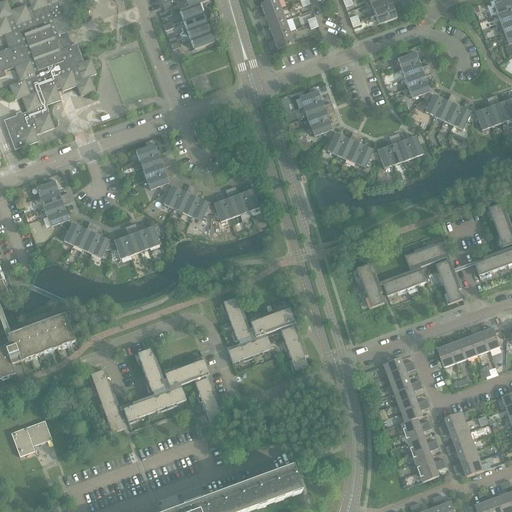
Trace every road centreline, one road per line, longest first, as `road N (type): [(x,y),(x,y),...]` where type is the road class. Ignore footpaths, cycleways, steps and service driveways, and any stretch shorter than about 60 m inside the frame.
road 1 (unclassified): [(250,92),(333,369)]
road 2 (unclassified): [(344,365),(259,89)]
road 3 (residential): [(108,349),(195,318),(211,330),(235,397),(251,401),(333,369)]
road 4 (residential): [(0,184),(180,118)]
road 5 (residential): [(116,511),(281,449)]
road 6 (residential): [(511,377),(437,404),(413,339)]
road 7 (unclassified): [(352,509),(358,430),(344,365)]
road 8 (unclassified): [(333,369),(351,445),(345,507)]
road 9 (residential): [(180,118),(138,0)]
